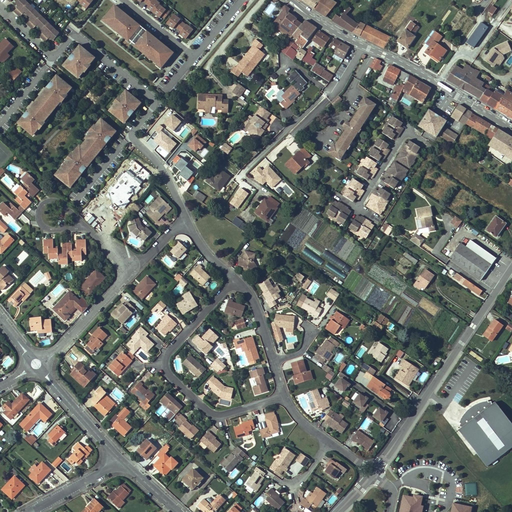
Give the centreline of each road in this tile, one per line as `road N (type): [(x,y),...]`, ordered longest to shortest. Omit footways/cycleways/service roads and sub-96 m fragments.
road 1 (residential): [(235,276),(164,353),(163,370),(210,412),(283,394)]
road 2 (tertiary): [(511,130),(286,0)]
road 3 (residential): [(377,466),(511,267)]
road 4 (unknown): [(340,199),(356,207),(403,134),(422,139),(450,91)]
road 5 (unknown): [(356,42),(332,85),(242,173)]
road 6 (residential): [(128,270),(36,364)]
road 7 (residential): [(36,364),(118,456)]
